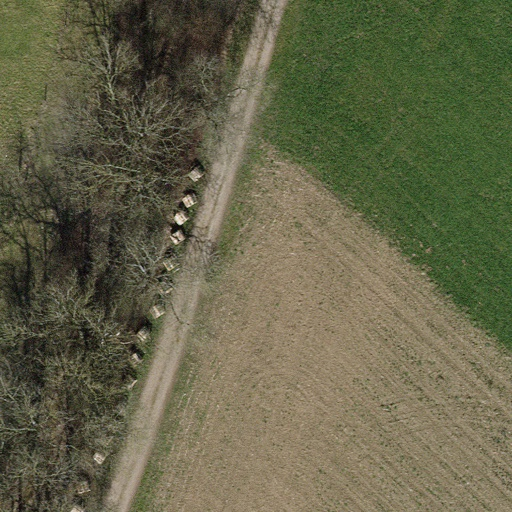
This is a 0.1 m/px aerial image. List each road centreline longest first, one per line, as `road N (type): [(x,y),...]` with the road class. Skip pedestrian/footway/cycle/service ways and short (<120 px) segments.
road 1 (track): [(105,511),(211,235),(278,0)]
road 2 (track): [(0,269),(75,0)]
